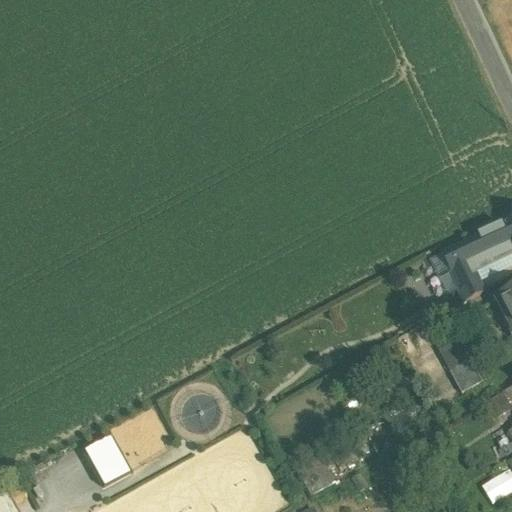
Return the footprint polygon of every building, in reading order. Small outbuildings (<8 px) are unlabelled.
[(511,223),(507,226),(444,255),(462,292),(480,284),(476,275),(511,258),(511,223)] [(485,295),(480,284),(462,292),(459,294),(465,305),(485,295)] [(511,293),(497,302),(511,329),(511,293)] [(460,396),(481,384),(457,342),(437,354),(460,396)] [(0,511),(8,511),(0,495),(0,511)]
